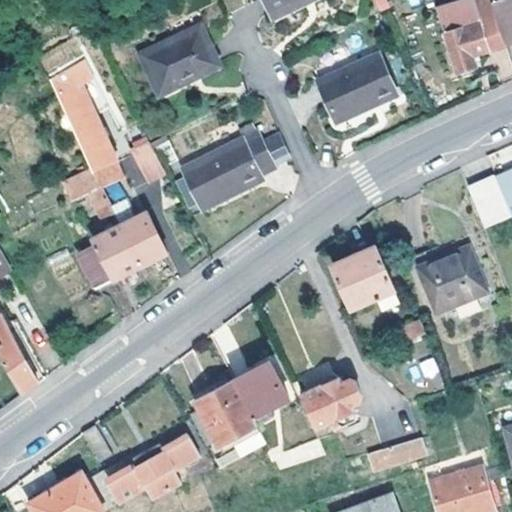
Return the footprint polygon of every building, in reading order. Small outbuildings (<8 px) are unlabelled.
[(266,0),(274,15),(304,0),(266,0)] [(386,0),(373,0),(378,12),(389,7),(386,0)] [(511,0),(456,0),(440,6),(460,70),(477,64),(474,52),(507,41),(511,39),(511,0)] [(142,51),(161,92),(222,63),(202,22),(142,51)] [(378,51),(319,80),(337,121),(396,93),(378,51)] [(481,68),(509,61),(506,51),(478,58),(481,68)] [(54,75),(61,92),(67,105),(96,167),(98,170),(121,159),(101,118),(96,107),(106,101),(86,58),(54,75)] [(183,165),(203,207),(264,177),(263,172),(275,166),(274,164),(294,155),(284,132),(264,142),(258,129),(183,165)] [(134,152),(154,143),(152,141),(151,137),(131,147),(134,152)] [(145,173),(164,163),(154,143),(134,152),(145,173)] [(121,159),(98,170),(100,176),(104,182),(126,171),(121,159)] [(74,189),(77,195),(91,188),(104,182),(100,176),(98,170),(96,167),(70,181),(74,189)] [(511,172),(500,178),(511,205),(511,172)] [(482,211),(487,223),(511,212),(511,205),(500,178),(472,189),(482,211)] [(110,195),(104,182),(91,188),(105,216),(117,210),(114,205),(110,195)] [(118,213),(124,224),(139,215),(129,197),(114,205),(117,210),(118,213)] [(139,215),(124,224),(144,265),(170,252),(150,210),(139,215)] [(119,274),(120,277),(144,265),(124,224),(98,236),(103,244),(119,274)] [(99,288),(120,277),(119,274),(103,244),(83,256),(99,288)] [(445,256),(419,265),(437,313),(491,294),(473,245),(445,256)] [(355,308),(398,288),(380,246),(337,264),(355,308)] [(417,256),(419,265),(445,256),(441,247),(417,256)] [(0,274),(11,269),(0,249),(0,274)] [(401,327),(406,342),(429,332),(423,317),(401,327)] [(18,337),(0,346),(0,349),(26,393),(41,380),(18,337)] [(274,360),(237,379),(256,414),(292,395),(274,360)] [(413,370),(418,385),(441,376),(436,361),(413,370)] [(326,374),(327,384),(304,392),(319,424),(331,420),(333,424),(341,423),(347,424),(359,419),(361,413),(356,401),(365,397),(364,389),(356,377),(345,382),(341,375),(335,371),(326,374)] [(259,420),(256,414),(237,379),(200,397),(222,441),(260,421),(259,420)] [(374,449),(379,467),(429,450),(423,434),(413,437),(405,412),(388,418),(395,443),(374,449)] [(103,459),(116,452),(97,422),(85,430),(103,459)] [(154,495),(184,480),(177,468),(204,453),(191,432),(167,446),(165,442),(136,457),(137,462),(111,476),(125,499),(149,486),(154,495)] [(305,460),(323,453),(318,438),(299,446),(305,460)] [(434,483),(440,511),(488,511),(498,509),(486,467),(434,483)] [(39,511),(103,511),(108,510),(84,471),(33,501),(39,511)] [(343,511),(403,511),(397,493),(343,511)]
